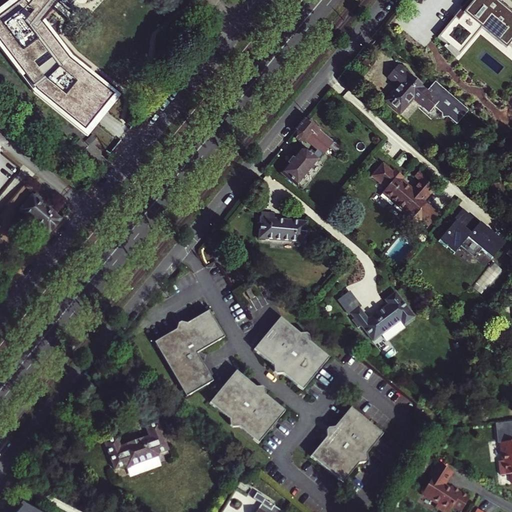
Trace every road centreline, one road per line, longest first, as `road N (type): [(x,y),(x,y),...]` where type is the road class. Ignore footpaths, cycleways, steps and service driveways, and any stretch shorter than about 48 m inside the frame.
road 1 (tertiary): [(0,470),(382,0)]
road 2 (primary): [(0,402),(332,0)]
road 3 (primary): [(311,0),(0,378)]
road 4 (tertiary): [(264,0),(92,207)]
road 5 (unknown): [(249,162),(349,254),(362,286),(355,300)]
road 6 (tertiary): [(92,207),(0,318)]
